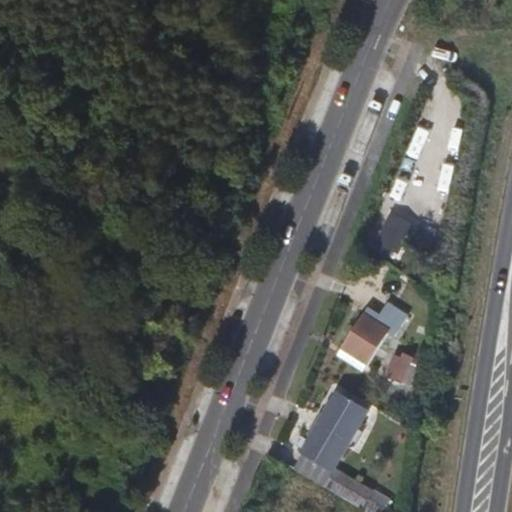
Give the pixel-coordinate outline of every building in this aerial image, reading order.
[(398,256),(411,225),(393,217),(380,248),(398,256)] [(392,327),(368,311),(364,317),(388,333),(392,327)] [(368,365),(388,333),(364,317),(344,349),(368,365)] [(363,372),(368,365),(344,349),(340,356),(363,372)] [(403,384),(413,360),(405,357),(403,361),(396,358),(387,378),(403,384)] [(342,459),(368,414),(338,396),(311,443),(342,459)] [(342,459),(311,443),(306,452),(336,470),(342,459)]
